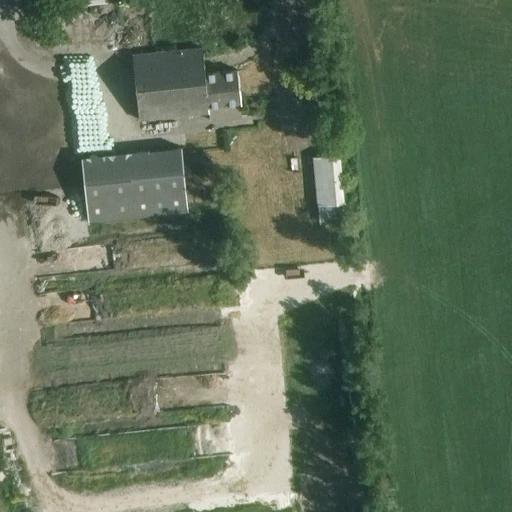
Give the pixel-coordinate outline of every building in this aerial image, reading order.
[(131,54),(137,119),(209,112),(208,107),(239,104),(235,70),(205,73),(202,47),(131,54)] [(82,158),(88,222),(188,211),(182,147),(82,158)] [(314,157),(319,217),(344,215),(343,203),(345,203),(341,154),(314,157)] [(248,210),(235,210),(236,232),(249,231),(248,210)] [(213,308),(224,309),(224,291),(214,291),(213,308)]
